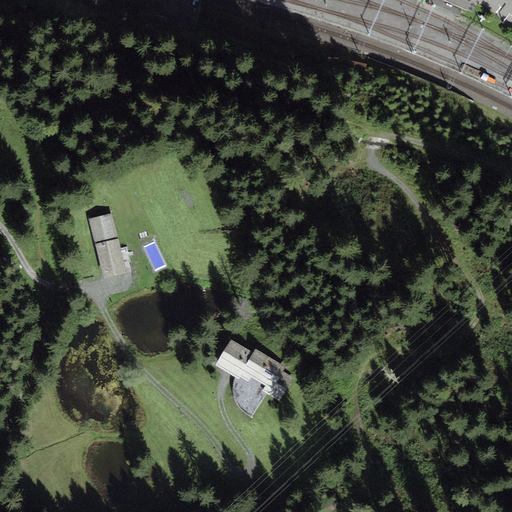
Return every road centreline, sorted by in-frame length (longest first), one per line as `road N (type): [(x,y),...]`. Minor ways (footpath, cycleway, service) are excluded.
road 1 (track): [(511,175),(380,134),(371,159),(424,214),(478,291),(481,308),(447,349),(384,352),(366,362),(355,395),(366,471),(349,511)]
road 2 (primary): [(426,0),(427,126),(395,273),(364,343),(313,422),(229,511)]
road 3 (track): [(225,378),(222,410),(251,463),(249,471),(232,470),(203,427),(126,348),(91,290),(49,288),(31,276),(0,226)]
road 4 (track): [(0,450),(48,329),(49,288)]
